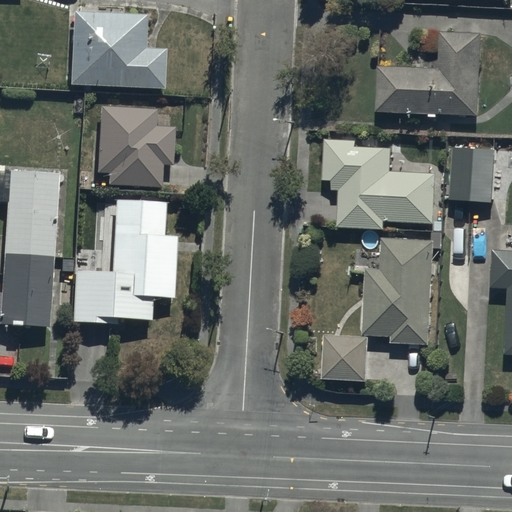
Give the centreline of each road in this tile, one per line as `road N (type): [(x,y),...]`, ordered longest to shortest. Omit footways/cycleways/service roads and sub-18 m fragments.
road 1 (residential): [(240,455),(265,0)]
road 2 (tertiary): [(240,455),(511,467)]
road 3 (tertiary): [(0,442),(240,455)]
